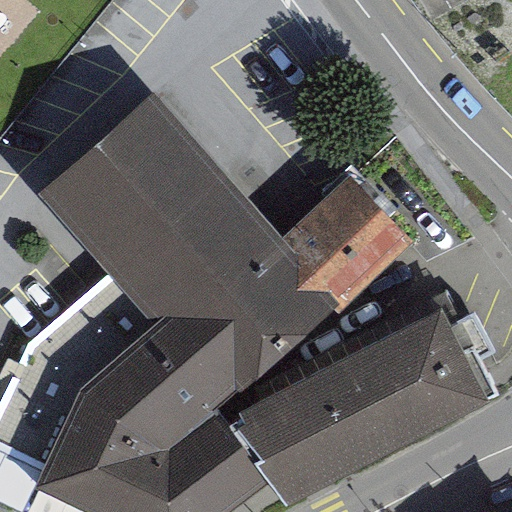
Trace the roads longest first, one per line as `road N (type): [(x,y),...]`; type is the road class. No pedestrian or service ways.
road 1 (primary): [(357,0),(466,135),(511,178)]
road 2 (secondary): [(511,454),(400,511)]
